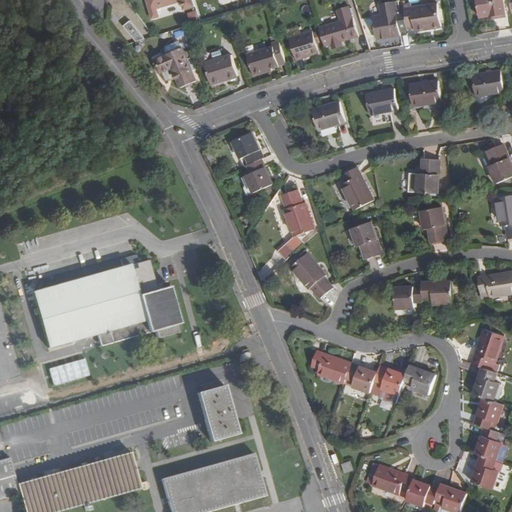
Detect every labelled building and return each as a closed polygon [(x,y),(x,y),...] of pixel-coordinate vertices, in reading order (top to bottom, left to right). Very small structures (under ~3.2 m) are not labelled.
[(146,0),(152,20),(160,18),(158,10),(182,3),(184,11),(196,8),(193,0),(146,0)] [(507,15),(504,0),(479,0),(482,19),(507,15)] [(404,5),(405,8),(408,29),(414,28),(415,32),(442,28),(438,4),(411,8),(411,4),(404,5)] [(341,22),(326,26),(332,45),(342,41),(360,36),(350,7),(337,11),(341,22)] [(401,36),(401,31),(408,30),(408,29),(405,8),(397,9),(398,13),(374,17),(378,39),(401,36)] [(197,10),(188,13),(190,20),(199,18),(197,10)] [(124,25),(138,43),(145,38),(132,20),(124,25)] [(297,60),(320,53),(317,44),(314,34),(313,32),(290,39),(297,60)] [(168,56),(184,50),(180,40),(162,47),(166,56),(167,55),(168,56)] [(270,71),(270,69),(286,64),(279,41),(272,43),(273,47),(248,55),(255,76),(270,71)] [(342,41),(332,45),(334,50),(344,47),(342,41)] [(166,56),(159,59),(164,73),(173,69),(177,79),(181,89),(198,81),(184,50),(168,56),(167,55),(166,56)] [(232,55),(205,64),(212,85),(239,77),(232,55)] [(173,69),(164,73),(167,80),(177,79),(173,69)] [(505,92),(501,70),(474,75),(477,96),(505,92)] [(442,102),(439,80),(410,85),(414,106),(442,102)] [(399,110),(395,88),(367,93),(371,115),(399,110)] [(346,123),(340,101),(313,109),(319,130),(346,123)] [(254,193),(273,184),(263,160),(262,158),(264,158),(253,133),(234,142),(241,159),(247,157),(250,164),(248,165),(249,166),(252,173),(246,176),(254,193)] [(510,158),(504,144),(488,151),(494,165),(490,166),(498,184),(511,177),(511,163),(510,158)] [(438,193),(441,160),(424,159),(422,173),(418,173),(417,192),(438,193)] [(375,200),(358,167),(344,174),(348,182),(342,184),(355,209),(375,200)] [(304,203),(300,192),(283,197),(287,209),(286,209),(296,236),(316,230),(306,202),(304,203)] [(511,195),(497,198),(502,226),(507,225),(509,239),(511,238),(511,195)] [(449,239),(443,207),(422,211),(425,229),(430,228),(432,243),(449,239)] [(359,246),(362,245),(367,259),(383,254),(379,241),(378,241),(372,222),(352,229),(359,246)] [(436,251),(449,250),(449,242),(435,244),(436,251)] [(309,253),(292,267),(299,275),(308,287),(310,289),(312,287),(321,298),(334,287),(325,276),(327,275),(309,253)] [(130,264),(32,292),(48,348),(97,335),(101,346),(155,331),(157,338),(177,333),(175,325),(180,324),(170,287),(157,290),(149,260),(136,264),(137,268),(132,270),(130,264)] [(511,293),(511,272),(479,277),(481,293),(490,292),(491,297),(511,293)] [(299,275),(294,279),(303,290),(308,287),(299,275)] [(416,308),(415,302),(424,302),(424,299),(434,299),(434,304),(454,304),(453,281),(423,282),(423,286),(396,287),(397,309),(416,308)] [(474,394),(484,398),(476,423),(486,427),(477,453),(482,455),(473,481),(493,489),(499,471),(494,469),(497,461),(503,442),(498,440),(501,433),(490,429),(493,421),(498,423),(505,405),(494,401),(500,383),(495,381),(498,373),(494,371),(505,337),(485,329),(472,363),(483,367),(474,394)] [(318,374),(345,383),(372,393),(380,396),(397,403),(405,380),(414,383),(412,389),(430,395),(437,374),(411,365),(407,375),(382,366),(381,366),(379,372),(352,363),(317,351),(312,366),(320,369),(318,374)] [(54,386),(90,376),(85,359),(49,369),(54,386)] [(238,434),(224,386),(198,393),(211,442),(238,434)] [(11,464),(9,458),(0,460),(0,498),(19,494),(24,511),(59,511),(141,489),(130,452),(16,484),(11,464)] [(258,470),(253,454),(162,480),(171,511),(208,511),(244,502),(265,496),(258,470)] [(342,464),(345,473),(354,470),(351,461),(342,464)] [(402,490),(410,492),(407,500),(425,506),(427,501),(435,504),(432,511),(461,511),(468,493),(450,487),(442,484),(441,488),(414,479),(415,477),(407,474),(380,465),(373,485),(400,495),(402,490)]
